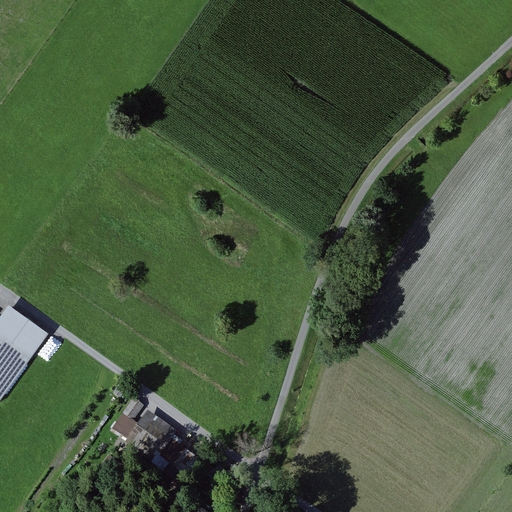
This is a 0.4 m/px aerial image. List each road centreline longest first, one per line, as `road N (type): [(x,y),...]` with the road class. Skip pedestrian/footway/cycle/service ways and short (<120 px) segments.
road 1 (track): [(244,511),(336,244),(369,180),(511,40)]
road 2 (residential): [(0,287),(256,473)]
